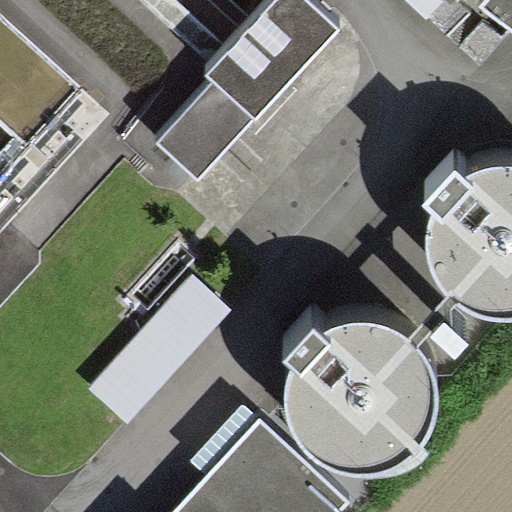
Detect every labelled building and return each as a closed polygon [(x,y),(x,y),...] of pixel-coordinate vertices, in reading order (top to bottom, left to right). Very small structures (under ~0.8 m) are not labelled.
[(340,29),(308,0),(276,0),(207,75),(214,82),(157,143),(199,181),(340,29)] [(511,173),(507,172),(483,175),(462,185),(445,202),(434,223),(431,246),(434,269),(445,290),(464,307),(487,317),(511,319),(511,318),(511,173)] [(232,311),(194,276),(91,388),(130,423),(232,311)] [(421,452),(435,431),(442,407),(440,381),(430,358),(413,339),(391,326),(366,322),(341,325),(318,337),(300,356),(290,379),(287,404),(293,429),(307,450),(326,466),(350,475),(376,475),(400,468),(421,452)] [(208,476),(260,419),(243,404),(191,461),(208,476)] [(339,511),(347,503),(260,419),(208,476),(175,511),(339,511)]
